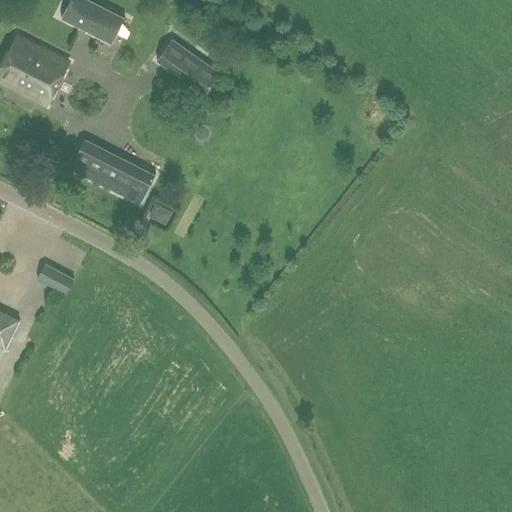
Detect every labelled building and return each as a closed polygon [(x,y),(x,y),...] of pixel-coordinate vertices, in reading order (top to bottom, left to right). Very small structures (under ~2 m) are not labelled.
[(121,15),(91,0),(74,0),(64,20),(108,42),(121,15)] [(68,64),(16,37),(0,69),(0,82),(46,106),(68,64)] [(205,95),(221,73),(172,38),(166,46),(186,60),(176,75),(205,95)] [(103,102),(122,66),(110,60),(91,96),(103,102)] [(105,104),(126,114),(143,77),(122,67),(105,104)] [(103,148),(89,179),(140,204),(155,174),(103,148)] [(171,211),(156,203),(150,215),(165,223),(171,211)] [(74,279),(45,263),(37,278),(66,293),(74,279)] [(0,346),(5,349),(19,321),(0,311),(0,346)]
